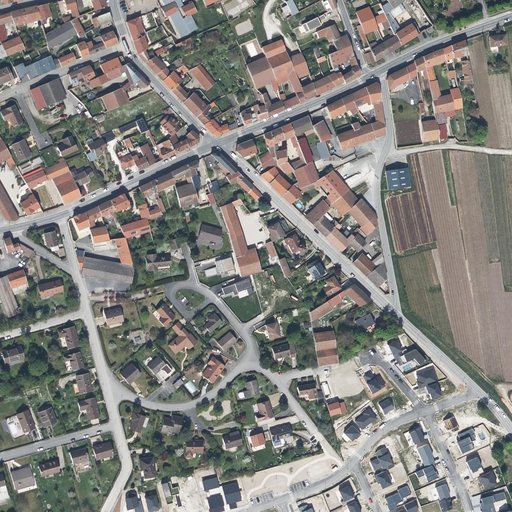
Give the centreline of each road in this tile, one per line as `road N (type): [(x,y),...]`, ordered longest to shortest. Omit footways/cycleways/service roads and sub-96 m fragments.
road 1 (tertiary): [(391,310),(214,143)]
road 2 (primary): [(61,215),(214,143)]
road 3 (residential): [(389,145),(377,192),(391,310)]
road 4 (primary): [(214,143),(367,78)]
road 5 (tertiary): [(214,143),(136,64),(127,44)]
road 6 (unclassified): [(389,145),(398,152),(450,143),(511,151)]
road 7 (residential): [(15,91),(127,44)]
road 8 (residential): [(0,457),(116,424)]
road 9 (tertiary): [(480,391),(391,310)]
